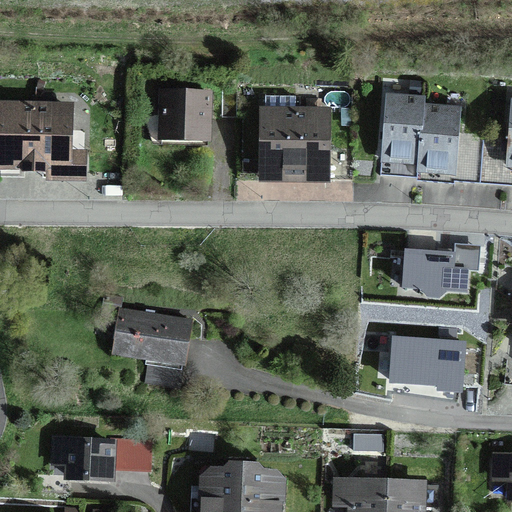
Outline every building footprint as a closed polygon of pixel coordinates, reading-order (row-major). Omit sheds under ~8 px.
[(222,87),(222,117),(237,117),(237,88),(222,87)] [(161,135),(208,136),(210,93),(162,92),(161,135)] [(265,96),(263,169),(294,170),(295,164),(295,112),(295,97),(265,96)] [(424,101),(386,98),(380,173),(407,175),(408,165),(418,166),(424,101)] [(0,165),(19,166),(24,171),(34,172),(34,167),(35,107),(2,106),(0,161),(0,165)] [(67,168),(69,107),(35,107),(34,167),(34,172),(43,172),(48,167),(67,168)] [(460,111),(423,108),(418,166),(429,166),(428,176),(455,179),(459,132),(460,111)] [(294,170),(326,170),(326,112),(295,112),(295,164),(294,170)] [(459,132),(455,179),(486,181),(487,171),(506,173),(507,158),(508,136),(459,132)] [(469,253),(406,249),(404,285),(421,286),(430,294),(441,295),(450,288),(467,289),(469,253)] [(182,364),(184,364),(191,321),(120,310),(113,353),(151,359),(148,382),(179,387),(182,364)] [(463,347),(394,342),(391,385),(439,389),(439,394),(460,395),(463,347)] [(69,476),(110,478),(112,444),(55,441),(54,464),(69,465),(68,475),(39,474),(38,491),(68,492),(69,476)] [(511,457),(496,457),(495,478),(511,479),(510,499),(511,499),(511,457)] [(280,511),(282,481),(275,474),(262,473),(257,467),(230,466),(223,471),(211,471),(204,477),(202,511),(280,511)] [(351,511),(386,511),(387,484),(352,482),(351,511)] [(421,511),(422,506),(437,506),(437,486),(387,484),(386,511),(421,511)]
